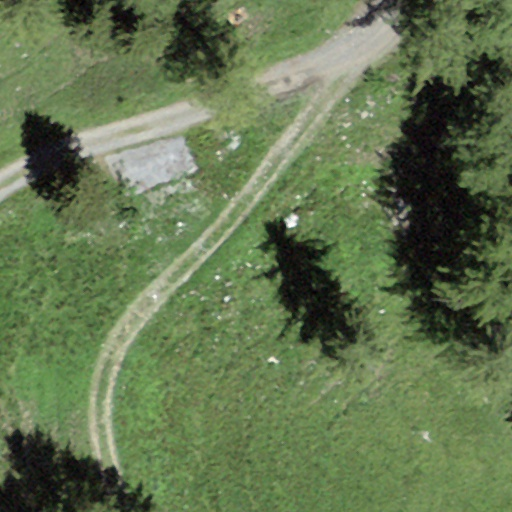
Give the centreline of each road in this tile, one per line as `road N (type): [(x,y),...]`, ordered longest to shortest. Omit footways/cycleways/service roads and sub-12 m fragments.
road 1 (track): [(367,46),(198,234),(130,295),(93,386),(121,511)]
road 2 (track): [(0,187),(56,153),(367,46),(405,0)]
